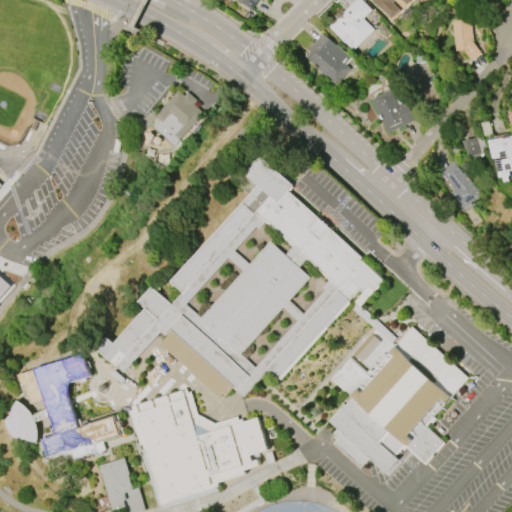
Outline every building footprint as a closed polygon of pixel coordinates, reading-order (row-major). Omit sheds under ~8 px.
[(258,0),(251,11),(248,10),(249,8),(237,0),(258,0)] [(373,30),(353,50),(345,43),(344,44),(328,26),(336,18),(334,16),(341,10),(343,12),(355,0),(361,0),(371,10),(362,19),(373,30)] [(411,0),(405,6),(399,0),(394,0),(392,3),(399,11),(391,20),(371,0),(411,0)] [(456,51),(452,22),(459,21),(458,19),(463,19),(464,21),(471,20),(474,43),(481,55),(471,61),(464,50),(456,51)] [(335,85),(314,67),(316,65),(306,57),(311,52),(308,50),(322,33),(346,54),(347,53),(352,57),(345,65),(350,68),(335,85)] [(435,84),(440,97),(422,105),(416,90),(414,62),(416,62),(416,55),(430,54),(430,60),(433,60),(435,84)] [(388,133),(372,100),(392,90),(392,91),(403,86),(412,104),(408,105),(415,120),(388,133)] [(175,146),(154,127),(160,120),(155,116),(179,91),(185,96),(188,92),(197,101),(194,104),(203,113),(179,139),(180,140),(175,146)] [(99,133),(116,149),(94,171),(77,155),(99,133)] [(493,159),(489,141),(502,138),(502,137),(510,136),(510,137),(511,136),(511,170),(508,171),(509,176),(508,176),(509,181),(504,183),(503,177),(499,178),(495,159),(493,159)] [(469,158),(482,155),(478,138),(465,141),(469,158)] [(385,280),(289,191),(293,186),(263,158),(247,176),(258,186),(170,282),(182,293),(171,304),(153,287),(139,302),(147,309),(115,343),(109,339),(98,350),(123,373),(161,333),(166,338),(160,344),(220,400),(233,387),(243,397),(268,370),(280,381),(368,286),(374,292),(385,280)] [(463,210),(438,176),(456,163),(468,179),(469,178),(482,196),(463,210)] [(0,234),(14,217),(2,207),(0,209),(0,234)] [(0,299),(13,284),(0,273),(0,299)] [(412,328),(469,378),(426,426),(445,443),(426,465),(406,448),(404,451),(401,448),(394,457),(399,461),(387,473),(371,458),(361,468),(335,444),(339,439),(334,434),(339,429),(331,421),(342,409),(343,410),(353,399),(331,379),(350,357),(367,373),(370,369),(373,372),(412,328)] [(85,354),(92,377),(67,384),(80,429),(84,428),(84,426),(116,417),(117,423),(122,421),(124,428),(123,429),(125,435),(103,442),(106,450),(97,453),(97,452),(76,459),(74,453),(68,455),(68,452),(51,458),(46,440),(59,436),(53,417),(38,421),(41,432),(39,443),(31,441),(32,440),(26,439),(26,438),(24,438),(23,438),(18,438),(14,432),(11,426),(11,420),(13,416),(14,417),(15,415),(15,414),(18,409),(17,409),(21,401),(31,408),(37,416),(50,410),(46,400),(33,404),(27,388),(25,388),(21,375),(85,354)] [(187,389),(188,393),(191,392),(198,415),(215,424),(237,417),(239,421),(242,420),(243,423),(258,418),(268,450),(258,453),(260,459),(258,460),(259,465),(244,470),(245,474),(218,482),(220,490),(164,508),(163,505),(160,506),(142,449),(144,449),(142,444),(141,445),(130,412),(133,411),(132,407),(187,389)] [(114,511),(99,466),(124,458),(133,488),(137,487),(144,511),(140,511),(129,511),(128,508),(114,511)]
